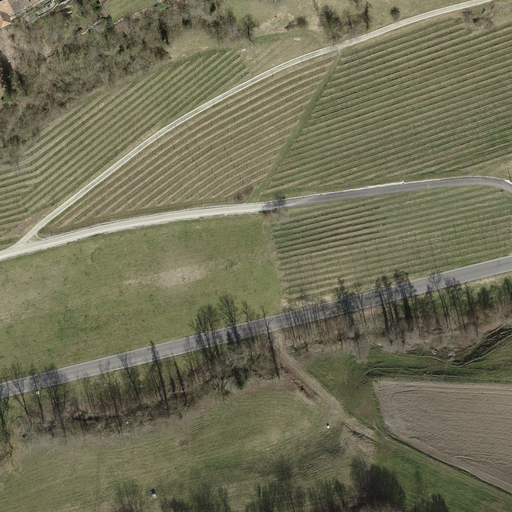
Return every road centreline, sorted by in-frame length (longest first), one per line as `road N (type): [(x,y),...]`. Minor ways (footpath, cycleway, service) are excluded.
road 1 (tertiary): [(0,395),(511,264)]
road 2 (track): [(30,246),(33,232),(124,159),(223,99),(344,43),(477,0)]
road 3 (track): [(511,187),(489,179),(131,223),(0,255)]
road 4 (track): [(511,503),(352,425),(264,327)]
